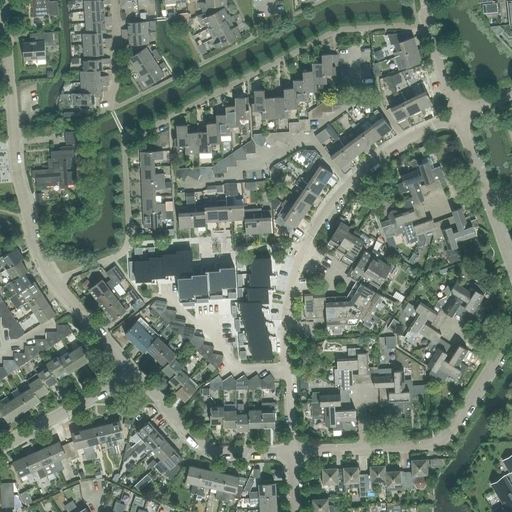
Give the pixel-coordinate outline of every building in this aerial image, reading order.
[(58,1),(55,1),(49,1),(48,0),(30,0),(31,6),(33,6),(34,15),(44,14),(44,13),(49,12),(49,15),(59,14),(58,1)] [(104,4),(110,3),(111,3),(110,0),(84,0),(85,0),(85,11),(105,10),(104,4)] [(511,0),(503,0),(503,2),(507,1),(509,25),(511,24),(511,0)] [(190,7),(182,6),(181,16),(189,16),(190,7)] [(230,17),(229,14),(228,15),(224,8),(207,16),(206,13),(197,16),(202,25),(205,23),(208,28),(212,26),(230,17)] [(86,22),(112,20),(111,16),(105,16),(105,10),(85,11),(86,22)] [(230,29),(228,24),(235,20),(233,16),(230,17),(212,26),(208,28),(213,38),(219,36),(219,35),(230,29)] [(87,33),(102,32),(106,32),(106,26),(112,25),(112,20),(86,22),(87,33)] [(122,34),(148,32),(147,21),(128,22),(128,29),(122,29),(122,34)] [(214,45),(216,49),(241,37),(238,30),(239,29),(237,26),(230,29),(219,35),(219,36),(222,41),(214,45)] [(31,42),(23,42),(24,60),(37,59),(38,64),(46,64),(45,59),(46,58),(45,45),(54,44),(53,32),(30,34),(31,42)] [(84,44),(112,42),(112,38),(103,38),(102,32),(87,33),(83,33),(84,44)] [(148,32),(122,34),(123,39),(129,38),(130,45),(149,44),(148,32)] [(403,34),(387,34),(391,45),(394,44),(397,52),(394,53),(395,57),(418,49),(414,37),(405,40),(403,34)] [(112,42),(84,44),(84,56),(104,54),(103,48),(113,47),(112,42)] [(134,69),(152,57),(146,47),(129,58),(133,65),(132,66),(134,69)] [(418,49),(395,57),(396,61),(399,70),(423,62),(418,49)] [(332,54),(322,54),(322,62),(323,72),(323,75),(326,75),(336,74),(336,72),(336,66),(338,66),(338,54),(332,55),(332,54)] [(141,77),(158,66),(152,57),(134,69),(136,72),(137,71),(141,77)] [(100,70),(103,70),(102,63),(111,63),(110,58),(83,60),(84,71),(100,70)] [(322,62),(312,63),(313,71),(313,72),(314,83),(317,83),(327,83),(326,75),(323,75),(323,72),(322,62)] [(147,86),(164,75),(158,66),(141,77),(140,78),(142,81),(143,80),(147,86)] [(81,82),(109,80),(109,75),(100,76),(100,70),(84,71),(81,71),(81,82)] [(313,71),(303,71),(303,72),(303,79),(304,92),(307,92),(317,91),(317,83),(314,83),(313,72),(313,71)] [(389,76),(384,77),(391,91),(394,96),(395,95),(395,96),(399,104),(391,108),(397,122),(409,116),(398,94),(395,89),(389,76)] [(303,79),(293,80),(294,88),(295,100),(298,100),(308,100),(307,92),(304,92),(303,79)] [(82,93),(101,91),(101,85),(109,85),(109,80),(81,82),(82,93)] [(422,92),(414,96),(421,110),(433,104),(422,82),(418,84),(422,92)] [(399,87),(395,89),(398,94),(409,116),(421,110),(414,96),(406,100),(402,92),(399,87)] [(294,88),(284,88),(284,96),(285,109),(289,109),(298,108),(298,100),(295,100),(294,88)] [(255,102),(252,103),(252,111),(262,110),(266,110),(265,97),(264,89),(254,90),(255,102)] [(101,91),(72,93),(72,105),(80,104),(80,112),(94,111),(93,104),(95,103),(95,97),(103,96),(103,91),(101,91)] [(337,93),(327,99),(332,106),(342,106),(342,100),(337,93)] [(284,96),(275,97),(276,118),(289,117),(289,109),(285,109),(284,96)] [(245,97),(235,97),(235,105),(236,118),(240,118),(250,117),(249,109),(248,97),(245,97)] [(266,110),(262,110),(263,118),(276,118),(275,97),(265,97),(266,110)] [(327,99),(318,106),(322,113),(332,112),(332,106),(327,99)] [(235,105),(226,106),(226,114),(227,127),(230,127),(240,126),(240,118),(236,118),(235,105)] [(318,106),(308,113),(309,119),(309,120),(323,119),(322,113),(318,106)] [(372,124),(382,137),(392,129),(377,109),(374,112),(379,119),(372,124)] [(226,114),(216,114),(217,122),(217,135),(221,135),(231,134),(230,127),(227,127),(226,114)] [(309,119),(299,120),(299,122),(300,131),(309,130),(309,120),(309,119)] [(217,122),(207,123),(207,131),(208,144),(212,144),(221,143),(221,135),(217,135),(217,122)] [(299,122),(289,123),(289,132),(290,132),(290,140),(293,134),(300,134),(300,131),(299,122)] [(382,137),(372,124),(365,130),(359,123),(356,125),(371,145),(382,137)] [(178,137),(175,138),(175,146),(185,145),(189,145),(188,132),(187,124),(177,125),(178,137)] [(361,152),(371,145),(356,125),(353,128),(359,135),(352,140),(361,152)] [(325,129),(315,136),(321,144),(331,136),(325,129)] [(66,145),(83,144),(82,131),(65,132),(66,145)] [(207,131),(197,132),(199,152),(212,152),(212,144),(208,144),(207,131)] [(189,145),(185,145),(186,153),(199,152),(197,132),(188,132),(189,145)] [(289,132),(277,133),(277,141),(287,146),(290,140),(290,132),(289,132)] [(277,133),(265,134),(265,142),(274,147),(277,141),(277,133)] [(265,134),(253,134),(254,140),(256,144),(263,147),(265,142),(265,134)] [(361,152),(352,140),(344,146),(339,138),(336,141),(351,160),(361,152)] [(251,141),(241,147),(246,154),(255,153),(255,147),(251,141)] [(340,168),(351,160),(336,141),(332,143),(338,151),(331,156),(340,168)] [(68,184),(78,184),(76,167),(72,163),(72,157),(74,157),(73,145),(62,146),(58,150),(51,150),(52,158),(48,158),(49,169),(32,170),(33,177),(37,177),(37,186),(54,185),(57,181),(61,181),(61,188),(69,188),(68,184)] [(241,147),(232,154),(236,160),(246,160),(246,154),(241,147)] [(304,150),(301,154),(312,161),(311,163),(314,166),(309,173),(313,176),(326,184),(333,173),(318,163),(322,157),(316,150),(304,150)] [(163,151),(140,152),(141,167),(155,166),(155,159),(164,159),(163,151)] [(232,154),(222,160),(227,167),(237,166),(236,160),(232,154)] [(421,164),(419,164),(420,169),(424,178),(423,178),(425,184),(439,179),(440,182),(445,181),(440,167),(434,169),(431,159),(430,158),(429,158),(428,158),(420,160),(420,161),(421,164)] [(414,171),(401,176),(403,182),(404,185),(409,184),(418,180),(423,178),(424,178),(420,169),(419,164),(421,164),(420,161),(420,160),(420,159),(411,162),(414,171)] [(222,160),(213,167),(214,174),(227,173),(227,167),(222,160)] [(204,167),(200,167),(201,175),(211,180),(214,174),(213,167),(212,167),(211,161),(204,162),(204,167)] [(279,162),(274,165),(284,172),(287,167),(279,162)] [(274,165),(270,171),(283,180),(287,174),(274,165)] [(155,166),(141,167),(142,182),(165,181),(164,173),(155,174),(155,166)] [(200,167),(187,168),(187,176),(197,181),(201,175),(200,167)] [(187,168),(174,169),(175,177),(177,178),(184,182),(187,176),(187,168)] [(318,195),(326,184),(313,176),(309,173),(304,181),(300,178),(298,181),(318,195)] [(361,174),(354,181),(359,187),(367,180),(361,174)] [(131,189),(141,189),(141,175),(131,175),(131,189)] [(403,182),(397,184),(400,192),(406,192),(411,190),(414,199),(415,203),(420,201),(425,200),(424,197),(420,187),(418,180),(409,184),(404,185),(403,182)] [(165,181),(142,182),(142,197),(156,196),(156,189),(165,189),(165,181)] [(311,206),(318,195),(298,181),(296,184),(303,190),(298,197),(311,206)] [(237,183),(229,184),(230,196),(232,220),(245,219),(245,218),(244,200),(234,201),(234,196),(238,195),(237,183)] [(226,201),(217,202),(218,206),(219,221),(232,220),(230,196),(229,184),(225,184),(226,196),(226,201)] [(195,193),(191,194),(191,203),(193,227),(206,226),(206,222),(205,222),(205,211),(204,207),(196,208),(195,193)] [(188,208),(178,209),(179,213),(180,228),(193,227),(191,203),(191,194),(187,194),(187,203),(188,208)] [(274,211),(282,199),(275,194),(273,198),(271,196),(269,199),(271,210),(274,211)] [(156,196),(142,197),(143,212),(166,211),(173,211),(172,203),(161,203),(160,196),(156,196)] [(304,216),(311,206),(298,197),(293,205),(286,199),(283,203),(304,216)] [(208,198),(204,198),(204,207),(205,211),(205,222),(206,222),(219,221),(218,206),(209,207),(208,198)] [(389,219),(381,222),(382,227),(392,224),(397,222),(398,225),(402,224),(412,220),(417,218),(414,209),(413,204),(415,203),(414,198),(407,201),(403,200),(407,211),(400,214),(399,213),(398,212),(397,211),(396,211),(394,210),(392,211),(391,212),(390,213),(389,214),(389,216),(389,218),(389,219)] [(296,227),(304,216),(283,203),(281,206),(283,207),(278,215),(296,227)] [(461,207),(452,211),(459,230),(473,225),(474,228),(478,226),(476,219),(471,221),(469,216),(465,218),(461,207)] [(254,217),(245,218),(245,219),(246,234),(259,233),(258,208),(254,208),(254,217)] [(262,208),(258,208),(259,233),(273,232),(271,210),(262,210),(262,208)] [(166,211),(143,212),(144,227),(158,227),(158,219),(167,219),(166,211)] [(331,239),(328,243),(337,248),(346,232),(347,233),(349,228),(342,224),(345,219),(340,215),(336,222),(339,225),(331,239)] [(418,224),(413,226),(418,240),(416,241),(418,247),(424,245),(426,240),(424,233),(430,230),(432,230),(436,228),(434,223),(433,219),(427,221),(418,224)] [(397,222),(392,224),(396,235),(405,232),(406,235),(405,235),(404,237),(407,245),(408,246),(415,243),(414,241),(416,241),(418,240),(413,226),(412,220),(402,224),(398,225),(397,222)] [(392,224),(382,227),(389,248),(390,249),(396,247),(392,237),(396,235),(392,224)] [(459,230),(453,232),(457,242),(476,235),(474,228),(473,225),(459,230)] [(436,228),(432,230),(434,239),(444,236),(449,249),(445,251),(450,264),(459,260),(455,247),(458,246),(451,226),(437,231),(436,228)] [(337,248),(336,250),(344,255),(359,231),(356,229),(352,236),(347,233),(346,232),(337,248)] [(344,255),(343,257),(349,260),(350,259),(353,261),(365,241),(367,243),(370,239),(362,234),(363,233),(359,231),(344,255)] [(3,256),(0,257),(0,263),(5,270),(7,269),(6,269),(10,267),(20,260),(21,260),(24,258),(17,247),(3,256)] [(351,268),(350,270),(358,275),(359,273),(362,275),(377,250),(374,248),(369,255),(364,252),(359,261),(356,259),(351,268)] [(178,270),(179,270),(193,269),(192,250),(177,251),(177,253),(178,270)] [(377,250),(362,275),(366,277),(365,279),(370,282),(382,262),(376,259),(381,252),(377,250)] [(403,252),(401,256),(400,257),(408,261),(414,252),(410,250),(408,254),(403,252)] [(179,272),(179,270),(178,270),(177,253),(163,254),(163,257),(164,273),(165,273),(179,272)] [(165,276),(165,273),(164,273),(163,257),(149,258),(149,260),(150,277),(151,277),(165,276)] [(272,273),(271,258),(252,259),(253,273),(253,274),(269,273),(272,273)] [(5,270),(2,272),(4,276),(7,276),(10,275),(13,279),(24,272),(24,273),(28,271),(21,260),(20,260),(10,267),(6,269),(7,269),(5,270)] [(151,279),(151,277),(150,277),(149,260),(135,261),(136,265),(136,272),(136,276),(137,280),(151,279)] [(382,262),(370,282),(379,288),(389,271),(392,273),(396,266),(391,263),(389,267),(382,262)] [(116,265),(111,269),(118,278),(121,282),(126,279),(123,275),(116,265)] [(222,286),(236,286),(235,266),(220,267),(220,270),(221,286),(222,286)] [(102,279),(89,289),(97,300),(110,290),(114,287),(121,282),(118,278),(111,269),(106,272),(111,280),(106,284),(102,279)] [(222,289),(222,286),(221,286),(220,270),(206,271),(206,273),(207,290),(208,290),(222,289)] [(13,279),(10,281),(17,293),(31,284),(31,283),(24,273),(24,272),(13,279)] [(208,292),(208,290),(207,290),(206,273),(192,274),(193,277),(194,293),(208,292)] [(270,287),(269,273),(253,274),(253,273),(250,274),(251,288),(267,287),(270,287)] [(194,296),(194,293),(193,277),(179,278),(180,297),(194,296)] [(17,293),(16,294),(19,299),(17,300),(21,305),(23,304),(41,292),(34,282),(34,281),(31,283),(31,284),(17,293)] [(452,289),(450,291),(463,299),(468,302),(473,293),(476,289),(478,291),(481,287),(474,283),(471,287),(470,286),(468,290),(456,282),(452,289)] [(362,283),(357,292),(384,308),(386,305),(382,302),(385,297),(375,291),(362,283)] [(393,290),(402,296),(406,290),(397,284),(393,290)] [(447,296),(438,301),(446,307),(443,311),(452,316),(463,299),(450,291),(452,289),(447,286),(444,291),(447,296)] [(110,290),(97,300),(105,310),(118,300),(121,297),(117,292),(114,287),(110,290)] [(249,302),(261,301),(268,301),(267,287),(251,288),(248,288),(249,302)] [(468,302),(464,307),(473,312),(477,315),(475,317),(479,320),(483,314),(482,313),(483,311),(484,309),(484,307),(484,306),(484,305),(483,303),(482,302),(480,301),(482,298),(484,295),(487,291),(481,287),(478,291),(476,289),(473,293),(468,302)] [(41,292),(23,304),(27,310),(32,308),(35,312),(48,303),(41,292)] [(357,292),(355,296),(357,297),(368,304),(365,308),(372,313),(374,314),(378,309),(382,312),(384,308),(357,292)] [(132,297),(136,302),(131,306),(135,311),(145,303),(137,294),(132,297)] [(326,294),(322,295),(323,317),(326,317),(327,318),(327,327),(333,326),(334,334),(338,334),(336,305),(336,300),(326,301),(326,294)] [(316,295),(304,296),(305,318),(323,317),(322,295),(316,295)] [(352,300),(349,306),(351,307),(362,313),(365,308),(368,304),(357,297),(355,296),(352,300)] [(351,299),(344,300),(346,309),(347,317),(347,318),(347,326),(357,325),(361,318),(365,321),(363,324),(370,328),(374,321),(372,319),(374,314),(372,313),(365,308),(362,313),(351,307),(349,306),(352,300),(351,299)] [(118,300),(105,310),(113,320),(126,310),(129,308),(125,302),(122,305),(118,300)] [(155,301),(150,306),(159,315),(165,309),(167,302),(156,300),(155,301)] [(344,300),(336,300),(336,305),(338,334),(342,334),(341,326),(347,326),(347,318),(347,317),(346,309),(344,300)] [(4,301),(0,303),(0,317),(3,317),(11,312),(4,301)] [(261,315),(261,301),(249,302),(242,302),(242,317),(245,317),(261,315)] [(416,308),(415,310),(427,318),(433,321),(441,309),(443,311),(446,307),(438,301),(432,309),(420,302),(416,308)] [(408,302),(403,310),(415,318),(408,330),(414,334),(416,335),(424,323),(427,318),(415,310),(416,308),(408,302)] [(48,303),(35,312),(42,323),(51,317),(56,314),(48,303)] [(165,309),(159,315),(160,316),(169,324),(175,318),(176,311),(165,309)] [(11,312),(3,317),(3,328),(10,328),(17,323),(11,312)] [(264,315),(261,315),(245,317),(246,331),(249,330),(265,329),(264,315)] [(136,322),(125,333),(134,343),(150,326),(140,317),(136,322)] [(175,318),(169,324),(178,333),(184,327),(186,320),(175,318)] [(17,323),(10,328),(10,339),(17,339),(24,334),(17,323)] [(414,334),(411,338),(415,341),(418,337),(421,339),(424,335),(432,340),(436,342),(442,334),(424,323),(416,335),(414,334)] [(58,325),(57,332),(62,339),(73,333),(68,325),(58,325)] [(150,326),(134,343),(144,352),(147,349),(157,336),(159,335),(150,326)] [(184,327),(178,333),(188,342),(194,336),(195,329),(184,327)] [(269,343),(268,329),(265,329),(249,330),(250,344),(252,344),(269,343)] [(46,332),(46,339),(51,347),(62,339),(57,332),(46,332)] [(157,336),(147,349),(156,357),(167,345),(157,336)] [(194,336),(188,342),(197,351),(203,344),(204,338),(194,336)] [(36,339),(36,346),(40,353),(51,347),(46,339),(36,339)] [(435,353),(427,366),(432,369),(436,371),(438,367),(443,358),(444,358),(447,353),(438,348),(434,345),(436,342),(432,340),(428,347),(432,349),(431,351),(435,353)] [(269,343),(252,344),(253,358),(272,357),(271,342),(269,343)] [(167,345),(156,357),(165,366),(174,357),(176,354),(172,351),(175,348),(170,343),(167,345)] [(203,344),(197,351),(206,360),(212,353),(214,347),(203,344)] [(448,361),(448,362),(457,367),(461,370),(459,372),(464,375),(468,367),(460,362),(468,350),(459,344),(448,361)] [(81,345),(71,352),(79,366),(90,359),(81,345)] [(24,346),(24,353),(29,361),(40,353),(36,346),(24,346)] [(349,358),(337,359),(338,369),(342,369),(352,368),(358,368),(358,358),(357,353),(360,353),(360,348),(348,349),(349,358)] [(71,352),(60,359),(67,370),(66,370),(68,373),(79,366),(71,352)] [(14,353),(14,360),(19,367),(29,361),(24,353),(14,353)] [(212,353),(206,360),(216,369),(222,362),(224,356),(212,353)] [(360,353),(357,353),(358,358),(358,368),(358,374),(373,373),(374,377),(378,376),(378,367),(368,367),(367,353),(360,353)] [(58,356),(47,363),(49,367),(56,377),(66,370),(67,370),(60,359),(58,356)] [(165,366),(162,369),(171,377),(172,378),(183,366),(174,357),(165,366)] [(432,369),(429,373),(430,377),(435,380),(438,375),(445,379),(449,373),(456,377),(459,372),(461,370),(457,367),(448,362),(448,361),(444,358),(438,367),(436,371),(432,369)] [(3,360),(3,367),(8,374),(19,367),(14,360),(3,360)] [(378,376),(374,377),(374,387),(394,386),(394,371),(396,371),(396,364),(387,364),(388,376),(378,376)] [(171,377),(169,380),(178,389),(178,390),(187,380),(190,378),(185,373),(188,371),(183,366),(172,378),(171,377)] [(49,367),(38,374),(40,377),(47,387),(58,380),(56,377),(49,367)] [(352,368),(342,369),(343,385),(343,389),(349,389),(353,389),(353,383),(353,374),(352,368)] [(396,371),(394,371),(394,386),(395,391),(406,391),(405,381),(405,370),(396,371)] [(33,381),(29,384),(31,387),(38,398),(39,397),(50,390),(47,387),(40,377),(38,374),(31,378),(33,381)] [(249,389),(248,380),(244,374),(236,381),(236,380),(236,389),(249,389)] [(261,380),(262,389),(274,389),(275,381),(271,374),(261,380)] [(219,375),(207,383),(208,390),(223,389),(223,381),(219,375)] [(231,375),(223,381),(223,389),(236,389),(236,380),(231,375)] [(262,389),(261,380),(258,375),(248,380),(249,389),(262,389)] [(178,389),(175,392),(185,401),(197,389),(199,386),(190,378),(187,380),(178,390),(178,389)] [(412,380),(405,381),(406,391),(410,390),(411,394),(426,393),(425,385),(413,386),(412,380)] [(25,391),(21,394),(30,407),(41,400),(39,397),(38,398),(31,387),(29,384),(23,388),(25,391)] [(343,385),(335,385),(336,390),(340,390),(341,394),(350,394),(349,389),(343,389),(343,385)] [(14,398),(10,401),(19,415),(30,407),(21,394),(20,394),(17,389),(11,393),(14,398)] [(391,406),(389,406),(389,412),(395,411),(395,415),(402,415),(401,411),(404,411),(403,401),(411,400),(411,394),(410,390),(406,391),(395,391),(391,391),(391,406)] [(341,394),(320,395),(320,402),(320,405),(325,405),(335,404),(341,404),(341,394)] [(0,422),(6,418),(8,422),(19,415),(10,401),(9,401),(7,397),(1,400),(4,405),(0,407),(0,422)] [(275,402),(262,403),(262,410),(262,426),(275,426),(275,402)] [(320,402),(312,403),(312,415),(325,414),(326,426),(332,425),(336,425),(336,424),(336,420),(335,420),(335,410),(335,404),(325,405),(320,405),(320,402)] [(237,427),(236,427),(236,430),(250,430),(250,426),(249,414),(244,414),(244,403),(238,404),(238,414),(237,414),(236,414),(237,427)] [(224,407),(210,407),(211,423),(224,423),(224,410),(224,407)] [(336,425),(332,425),(332,429),(342,429),(342,420),(356,419),(356,409),(335,410),(336,420),(336,424),(336,425)] [(224,423),(224,427),(236,427),(237,427),(236,414),(237,414),(237,410),(235,410),(224,410),(224,423)] [(262,410),(249,410),(249,414),(250,426),(262,426),(262,410)] [(120,421),(108,424),(112,440),(113,445),(115,453),(119,452),(117,442),(116,438),(124,437),(120,421)] [(131,447),(127,451),(130,455),(135,451),(157,430),(149,421),(137,432),(142,437),(137,442),(131,447)] [(108,424),(96,427),(100,442),(106,441),(108,447),(108,446),(113,445),(112,440),(108,424)] [(96,427),(84,430),(91,459),(96,458),(93,444),(100,442),(96,427)] [(75,441),(68,443),(74,459),(79,456),(77,448),(84,446),(87,460),(91,459),(84,430),(73,432),(75,441)] [(157,430),(135,451),(138,454),(144,449),(148,445),(153,450),(165,439),(157,430)] [(165,439),(153,450),(161,459),(173,448),(165,439)] [(59,441),(48,447),(58,471),(64,468),(60,459),(66,457),(68,462),(74,459),(68,443),(61,446),(59,441)] [(48,447),(36,452),(43,467),(47,475),(53,473),(58,471),(48,447)] [(173,448),(161,459),(169,468),(165,471),(166,472),(166,474),(169,476),(171,477),(171,478),(177,472),(176,471),(180,467),(176,462),(182,457),(173,448)] [(36,452),(25,457),(36,480),(41,478),(47,475),(43,467),(36,452)] [(511,454),(503,460),(510,473),(511,471),(511,454)] [(25,457),(14,462),(20,477),(26,474),(30,483),(36,480),(25,457)] [(412,472),(407,472),(407,489),(413,489),(413,483),(415,483),(418,487),(424,487),(425,485),(426,482),(426,480),(424,477),(424,475),(428,475),(427,459),(411,460),(412,472)] [(430,467),(442,466),(442,459),(429,459),(430,467)] [(148,465),(151,468),(157,463),(153,460),(148,465)] [(160,467),(157,463),(151,468),(155,473),(160,467)] [(370,474),(365,474),(366,491),(372,491),(371,482),(386,481),(385,471),(386,471),(385,465),(370,466),(370,474)] [(197,494),(203,468),(190,466),(187,482),(193,483),(191,493),(197,494)] [(359,466),(343,467),(343,472),(344,472),(344,483),(345,483),(352,483),(352,488),(360,488),(360,492),(366,491),(365,474),(359,474),(359,466)] [(338,467),(322,468),(323,484),(336,484),(336,493),(345,493),(345,483),(344,483),(344,472),(343,472),(338,472),(338,467)] [(211,487),(215,471),(203,468),(197,494),(203,495),(205,486),(211,487)] [(386,471),(385,471),(386,481),(386,487),(401,486),(401,489),(407,489),(407,472),(401,472),(401,470),(386,471)] [(221,499),(227,474),(215,471),(211,487),(218,489),(216,498),(221,499)] [(234,499),(236,493),(241,494),(243,484),(238,483),(239,477),(227,474),(221,499),(227,501),(228,497),(234,499)] [(511,511),(511,486),(505,476),(491,484),(503,504),(492,511),(511,511)] [(250,498),(276,496),(275,483),(259,484),(259,491),(250,492),(250,498)] [(69,501),(74,498),(69,489),(64,492),(69,501)] [(27,505),(33,502),(27,491),(22,493),(27,505)] [(261,509),(277,508),(276,496),(250,498),(251,503),(260,503),(261,509)] [(328,498),(312,499),(312,511),(334,511),(334,507),(332,505),(329,505),(328,498)] [(68,511),(72,509),(69,503),(64,506),(68,511)] [(393,511),(400,511),(400,506),(393,506),(393,503),(387,504),(387,511),(393,511)]
